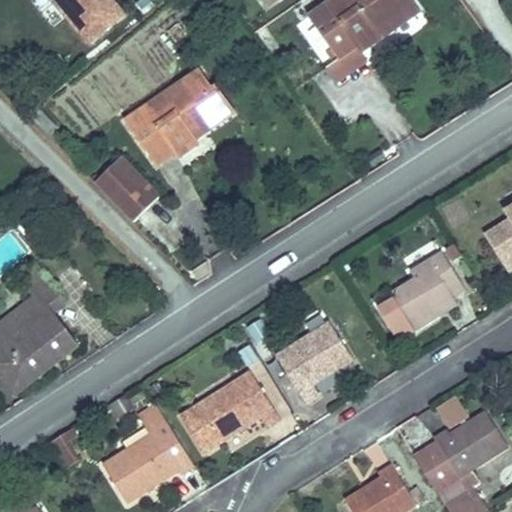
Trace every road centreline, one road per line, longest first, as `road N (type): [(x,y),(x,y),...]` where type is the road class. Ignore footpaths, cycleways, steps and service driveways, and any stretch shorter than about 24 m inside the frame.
road 1 (residential): [(199,311),(511,116)]
road 2 (residential): [(511,340),(278,483),(250,511)]
road 3 (residential): [(199,311),(0,113)]
road 4 (residential): [(0,440),(199,311)]
